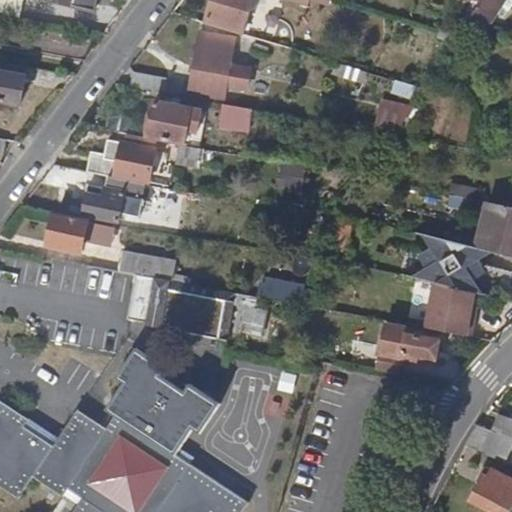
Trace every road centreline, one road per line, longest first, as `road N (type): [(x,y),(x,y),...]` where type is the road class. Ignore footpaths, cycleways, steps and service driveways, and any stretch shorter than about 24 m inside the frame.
road 1 (residential): [(0,204),(157,0)]
road 2 (residential): [(511,353),(465,398),(405,511)]
